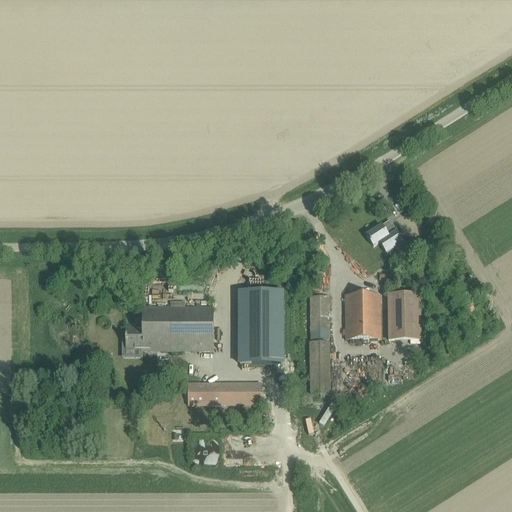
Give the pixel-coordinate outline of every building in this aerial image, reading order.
[(386,255),(403,245),(393,228),(385,232),(382,227),(366,236),(373,248),(380,243),(386,255)] [(281,366),(281,294),(241,294),(241,366),(281,366)] [(420,296),(388,297),(388,341),(421,341),(420,296)] [(346,341),(380,341),(380,297),(345,297),(346,341)] [(310,341),(330,341),(329,298),(309,298),(310,341)] [(213,353),(213,310),(143,310),(143,331),(126,331),(126,350),(141,350),(141,353),(213,353)] [(310,395),(331,395),(330,344),(309,344),(310,395)] [(189,403),(261,402),(261,382),(189,383),(189,403)] [(307,419),(311,430),(316,428),(312,418),(307,419)] [(347,460),(355,456),(353,451),(348,453),(344,445),(340,447),(347,460)]
